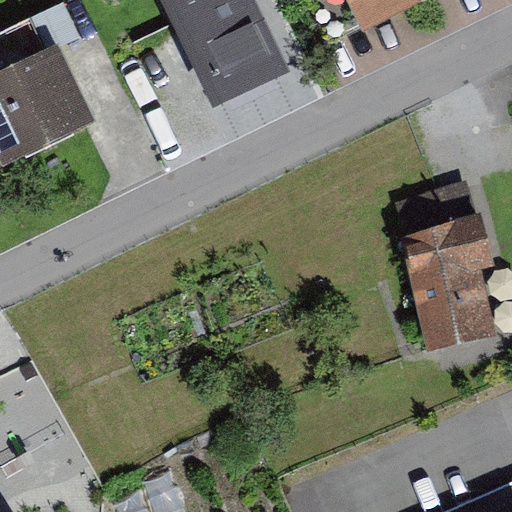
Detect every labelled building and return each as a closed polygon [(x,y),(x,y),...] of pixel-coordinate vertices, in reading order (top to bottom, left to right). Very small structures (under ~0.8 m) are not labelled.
[(247,0),(172,0),(223,103),(283,74),(247,0)] [(351,0),(367,32),(434,0),(351,0)] [(55,66),(0,90),(0,148),(6,162),(83,127),(55,66)] [(473,192),(406,205),(433,349),(489,339),(476,273),(488,271),(473,192)] [(511,511),(511,481),(437,511),(511,511)]
